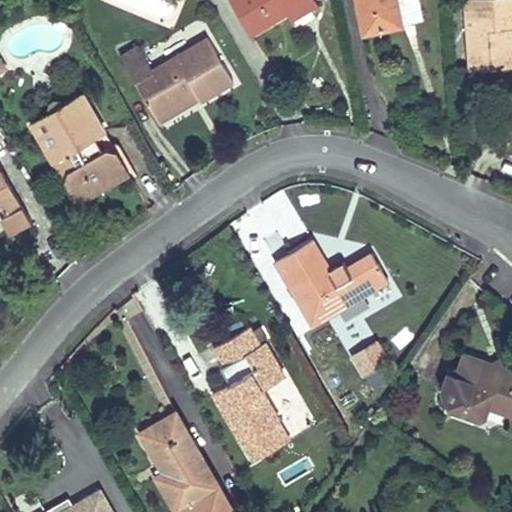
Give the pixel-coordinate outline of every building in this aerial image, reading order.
[(231,0),(249,31),(287,9),(301,0),(231,0)] [(317,2),(316,0),(301,0),(287,9),(291,17),(317,2)] [(357,0),(364,30),(397,23),(392,0),(357,0)] [(392,0),(397,23),(423,18),(419,0),(392,0)] [(511,0),(466,0),(471,68),(504,65),(502,27),(511,26),(511,0)] [(511,26),(502,27),(504,65),(511,64),(511,26)] [(233,80),(208,36),(153,69),(139,45),(121,56),(155,114),(189,94),(188,91),(193,88),(199,99),(233,80)] [(189,94),(155,114),(159,122),(199,99),(193,88),(188,91),(189,94)] [(31,119),(75,197),(91,188),(93,181),(102,176),(109,178),(126,167),(116,149),(105,146),(102,148),(98,150),(91,137),(94,135),(104,129),(82,90),(62,102),(57,99),(53,99),(50,104),(51,108),(31,119)] [(94,135),(91,137),(98,150),(102,148),(94,135)] [(31,221),(0,166),(0,201),(7,214),(3,216),(12,232),(31,221)] [(93,181),(91,188),(75,197),(78,201),(129,172),(126,167),(109,178),(102,176),(93,181)] [(275,258),(313,322),(366,292),(383,282),(388,278),(373,251),(347,266),(344,261),(330,269),(311,237),(275,258)] [(383,282),(366,292),(373,304),(390,294),(383,282)] [(230,381),(213,391),(242,440),(280,418),(262,388),(285,374),(265,340),(260,342),(253,329),(249,324),(215,344),(226,362),(221,365),(230,381)] [(253,329),(260,342),(265,340),(268,337),(261,325),(253,329)] [(377,341),(354,354),(364,371),(387,358),(377,341)] [(488,360),(465,352),(460,364),(447,399),(458,403),(468,399),(472,408),(484,412),(487,403),(511,411),(511,369),(506,367),(488,360)] [(500,354),(488,360),(506,367),(500,354)] [(442,387),(447,399),(460,364),(448,370),(442,387)] [(381,365),(365,374),(372,386),(388,377),(381,365)] [(458,403),(447,399),(453,410),(473,418),(484,412),(472,408),(468,399),(458,403)] [(234,511),(175,410),(141,430),(161,464),(165,470),(159,473),(157,474),(178,511),(234,511)] [(280,418),(242,440),(254,461),(280,445),(292,439),(280,418)] [(297,447),(292,439),(280,445),(285,454),(297,447)] [(156,467),(159,473),(165,470),(161,464),(156,467)] [(111,511),(99,491),(62,511),(111,511)]
